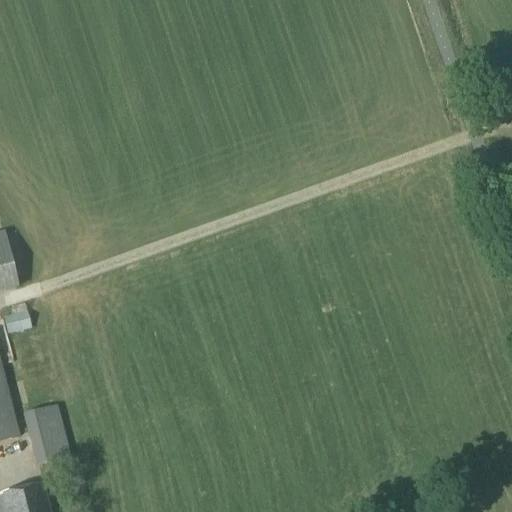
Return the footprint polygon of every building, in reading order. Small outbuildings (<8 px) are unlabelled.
[(0,294),(18,290),(4,234),(0,234),(0,294)] [(7,336),(31,331),(25,306),(11,309),(13,316),(3,319),(7,336)] [(0,444),(17,440),(0,372),(0,444)] [(36,468),(70,460),(57,408),(22,417),(36,468)] [(0,510),(0,511),(48,511),(42,487),(0,497),(0,510)]
